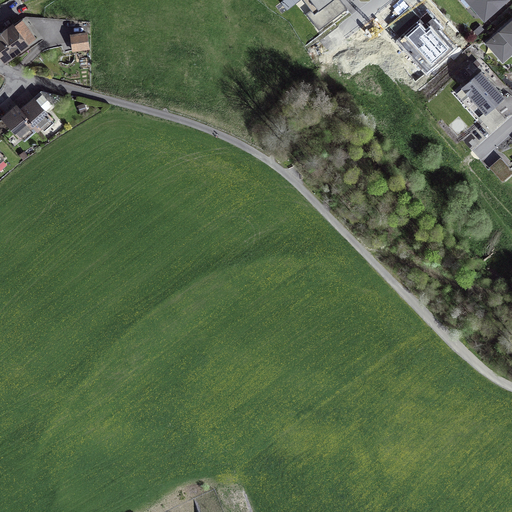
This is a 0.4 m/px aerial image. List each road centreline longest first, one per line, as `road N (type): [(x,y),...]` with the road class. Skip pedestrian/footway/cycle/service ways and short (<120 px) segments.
road 1 (residential): [(511,386),(478,367),(270,163),(185,121),(20,78)]
road 2 (trunk): [(272,511),(380,478),(511,452)]
